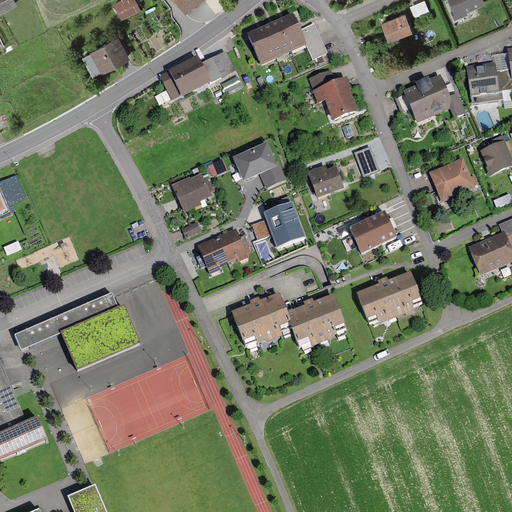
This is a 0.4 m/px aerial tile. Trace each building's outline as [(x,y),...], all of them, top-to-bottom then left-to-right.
[(0,0),(0,12),(16,3),(14,0),(0,0)] [(141,7),(137,0),(118,0),(114,3),(122,18),(141,7)] [(204,0),(175,0),(187,14),(204,0)] [(425,0),(422,0),(410,5),(415,18),(430,12),(425,0)] [(450,0),(454,9),(452,10),(455,18),(468,13),(466,10),(485,2),(484,0),(450,0)] [(413,31),(406,11),(382,20),(389,40),(413,31)] [(258,34),(249,38),(262,67),(306,47),(312,61),(328,54),(314,24),(301,30),(295,17),(284,22),(273,27),(258,34)] [(125,47),(119,35),(90,50),(91,52),(83,57),(93,75),(101,70),(102,72),(130,56),(125,47)] [(225,52),(202,64),(212,83),(212,84),(236,71),(225,52)] [(511,77),(509,54),(494,56),(495,63),(499,92),(502,92),(511,89),(511,77)] [(169,71),(161,75),(174,100),(181,97),(182,98),(212,83),(202,64),(198,55),(168,70),(169,71)] [(499,92),(495,63),(467,67),(472,104),(503,100),(502,92),(499,92)] [(333,121),(358,111),(350,92),(352,91),(347,78),(335,82),(331,72),(310,80),(319,103),(325,101),(329,110),(333,121)] [(417,86),(404,92),(405,95),(395,99),(401,114),(411,109),(417,124),(451,110),(454,118),(466,113),(458,94),(457,94),(452,84),(445,87),(440,76),(429,81),(428,79),(416,84),(417,86)] [(222,85),(227,94),(242,87),(237,78),(222,85)] [(505,142),(481,151),(491,176),(511,167),(511,159),(511,157),(505,142)] [(268,143),(233,158),(244,182),(258,176),(260,175),(267,189),(287,181),(278,161),(276,162),(268,143)] [(371,148),(356,154),(364,176),(379,171),(371,148)] [(471,178),(463,160),(430,173),(443,203),(476,189),(475,186),(478,185),(474,176),(471,178)] [(222,161),(209,166),(214,177),(226,171),(222,161)] [(309,173),(319,199),(344,189),(336,168),(329,171),(327,166),(309,173)] [(190,178),(173,185),(185,212),(202,205),(200,203),(211,198),(201,175),(191,180),(190,178)] [(14,176),(0,182),(0,199),(2,204),(6,202),(7,205),(28,196),(21,180),(16,182),(14,176)] [(511,199),(510,194),(494,201),(498,209),(511,203),(511,199)] [(305,237),(292,204),(265,214),(268,221),(254,226),(259,240),(273,235),(277,247),(305,237)] [(349,228),(361,254),(398,238),(391,224),(385,211),(349,228)] [(511,219),(499,225),(502,233),(505,232),(511,248),(511,219)] [(197,222),(182,229),(186,239),(202,231),(197,222)] [(205,247),(199,250),(201,256),(197,258),(202,269),(207,266),(211,275),(221,271),(220,268),(236,261),(237,264),(250,259),(238,232),(231,236),(205,247)] [(468,247),(480,276),(511,262),(511,248),(505,232),(502,233),(468,247)] [(17,243),(4,248),(6,254),(19,249),(17,243)] [(384,282),(356,293),(369,325),(378,321),(379,324),(415,310),(413,306),(422,303),(410,272),(384,282)] [(255,303),(232,313),(244,341),(255,336),(258,344),(267,341),(267,343),(283,337),(281,332),(292,328),(289,321),(291,320),(288,312),(280,293),(255,303)] [(112,294),(16,334),(21,347),(62,330),(79,369),(139,344),(122,305),(117,307),(112,294)] [(289,321),(292,328),(299,347),(310,343),(312,347),(328,341),(327,338),(337,334),(336,331),(345,327),(343,323),(345,322),(333,294),(309,304),(288,312),(291,320),(289,321)] [(0,461),(47,441),(37,418),(27,422),(16,398),(0,359),(0,461)] [(106,511),(95,486),(69,497),(75,511),(106,511)]
